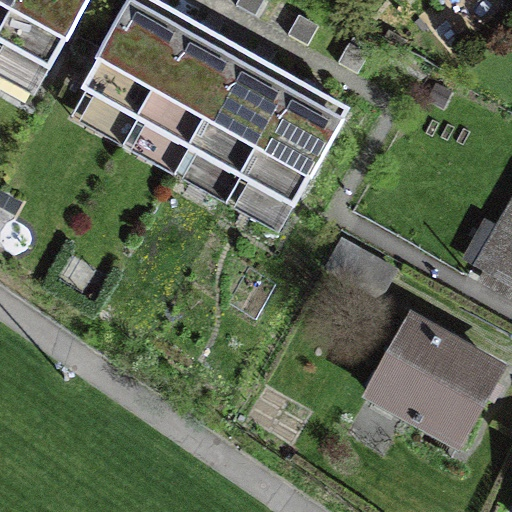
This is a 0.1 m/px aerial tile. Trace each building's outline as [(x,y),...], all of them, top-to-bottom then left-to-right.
[(0,0),(0,33),(18,0),(0,0)] [(18,0),(0,33),(0,44),(48,72),(88,0),(18,0)] [(145,0),(135,0),(83,92),(137,121),(190,25),(145,0)] [(190,25),(137,121),(188,150),(242,54),(190,25)] [(242,54),(188,150),(240,179),(294,83),(242,54)] [(294,83),(240,179),(293,209),(347,113),(294,83)] [(511,224),(502,243),(488,235),(473,263),(511,284),(511,224)] [(342,240),(326,267),(378,297),(394,270),(342,240)] [(499,374),(409,323),(365,401),(420,432),(429,416),(464,436),(499,374)]
